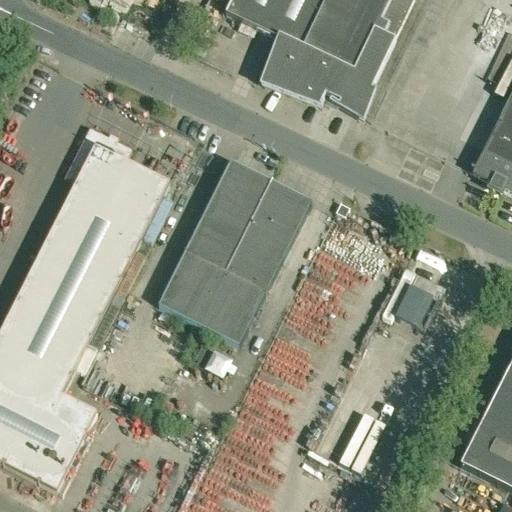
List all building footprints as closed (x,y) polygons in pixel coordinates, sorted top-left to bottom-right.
[(360,117),(415,0),(235,0),(227,18),(291,49),(274,85),(322,108),(325,100),(360,117)] [(511,112),(476,194),(511,210),(511,112)] [(131,154),(90,134),(66,180),(78,186),(0,340),(0,468),(57,497),(97,419),(61,401),(169,188),(125,165),(131,154)] [(158,311),(198,331),(271,186),(231,166),(158,311)] [(271,186),(198,331),(238,351),(311,207),(271,186)] [(345,222),(350,213),(341,208),(336,217),(345,222)] [(417,280),(395,323),(418,334),(433,304),(440,307),(446,294),(424,283),(417,280)] [(511,496),(511,370),(461,470),(511,496)]
